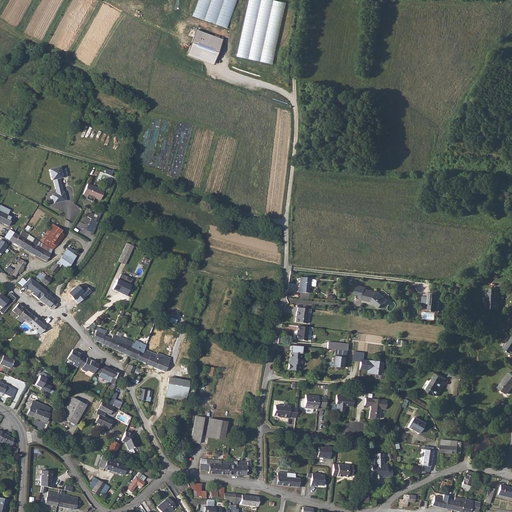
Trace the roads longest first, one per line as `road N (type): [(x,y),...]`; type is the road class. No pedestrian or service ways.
road 1 (residential): [(0,276),(23,298),(67,317),(117,364),(170,472)]
road 2 (track): [(286,222),(304,0)]
road 3 (unclassified): [(260,428),(282,308),(286,222)]
road 4 (track): [(286,222),(205,202),(127,167)]
road 5 (residential): [(505,473),(456,467),(376,511)]
road 6 (track): [(0,131),(127,167)]
road 7 (track): [(88,246),(125,175),(137,130)]
road 8 (residential): [(107,511),(60,453),(21,436)]
